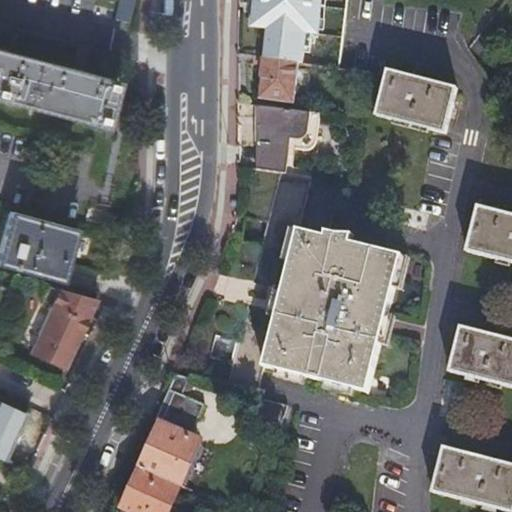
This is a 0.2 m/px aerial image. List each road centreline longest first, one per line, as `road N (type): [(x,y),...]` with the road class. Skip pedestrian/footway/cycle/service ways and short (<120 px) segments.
road 1 (residential): [(409,511),(477,96),(461,64),(360,33)]
road 2 (tertiary): [(189,0),(183,240),(56,511)]
